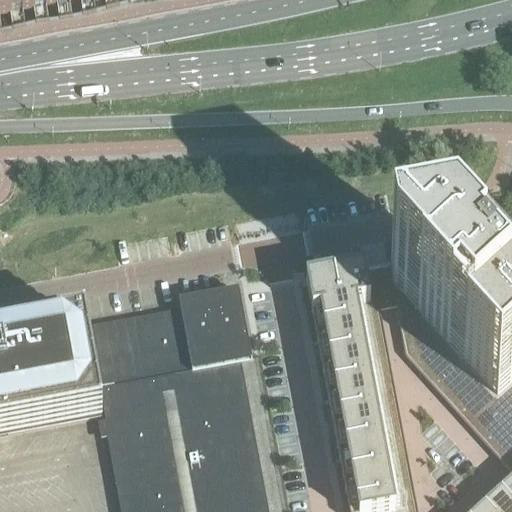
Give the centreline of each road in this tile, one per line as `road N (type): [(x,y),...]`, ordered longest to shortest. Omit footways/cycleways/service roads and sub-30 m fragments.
road 1 (secondary): [(0,98),(408,36),(511,9)]
road 2 (secondary): [(321,0),(0,61)]
road 3 (residential): [(274,250),(0,302)]
road 4 (residential): [(274,250),(321,511)]
road 5 (residential): [(511,280),(462,226),(400,226),(274,250)]
